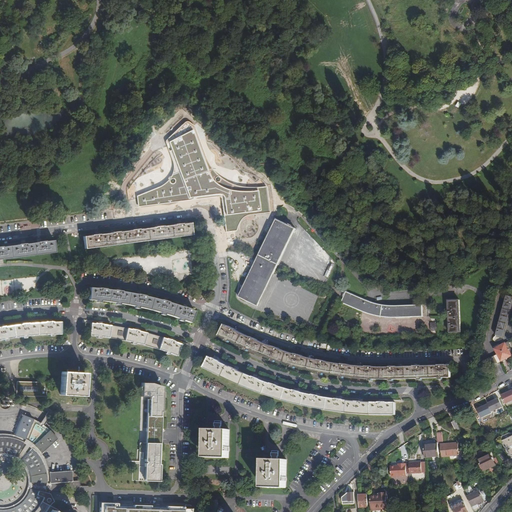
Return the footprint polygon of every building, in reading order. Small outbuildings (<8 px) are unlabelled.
[(239,297),(258,306),(296,228),(276,218),(239,297)] [(192,236),(191,224),(180,225),(159,228),(137,230),(118,233),(95,235),(84,237),(85,249),(192,236)] [(0,259),(55,253),(53,241),(43,242),(25,244),(0,247),(0,259)] [(192,324),(197,312),(163,301),(128,292),(92,288),(91,300),(99,301),(118,304),(126,305),(137,307),(159,312),(163,314),(182,320),(192,324)] [(391,319),(427,317),(427,306),(422,306),(392,307),(384,306),(376,305),(369,302),(346,292),(341,304),(364,314),(370,316),(376,317),(383,319),(391,319)] [(495,335),(502,337),(511,301),(511,297),(506,296),(495,335)] [(448,301),(450,333),(461,333),(460,301),(448,301)] [(0,340),(25,336),(53,334),(60,334),(60,322),(54,322),(47,323),(25,324),(17,325),(2,328),(0,328),(0,340)] [(182,344),(172,341),(138,331),(137,331),(103,325),(101,324),(92,323),(90,336),(100,337),(132,342),(164,351),(178,356),(182,344)] [(225,325),(220,336),(228,340),(237,344),(247,349),(275,360),(294,366),(314,372),(320,373),(342,376),(355,378),(370,379),(391,380),(396,380),(421,379),(440,378),(451,378),(451,366),(399,367),(359,366),(320,360),(281,349),(244,334),(225,325)] [(500,362),(511,356),(505,343),(495,348),(498,355),(490,360),(493,366),(500,362)] [(219,361),(210,356),(205,368),(220,375),(235,383),(251,390),(267,396),(302,405),(337,412),(366,415),(396,415),(395,403),(385,403),(367,402),(362,402),(339,399),(319,395),(298,391),(289,389),(277,385),(257,377),(242,372),(236,369),(226,364),(219,361)] [(83,396),(84,377),(61,377),(61,381),(61,383),(60,395),(83,396)] [(24,381),(23,395),(46,397),(47,382),(43,382),(24,381)] [(155,386),(141,383),(140,407),(147,407),(145,460),(133,459),(130,486),(153,486),(160,480),(163,389),(155,386)] [(511,387),(500,392),(505,404),(511,401),(511,387)] [(2,394),(0,395),(0,394),(0,413),(2,414),(4,414),(6,414),(8,413),(9,413),(10,412),(12,410),(13,409),(14,407),(14,405),(14,403),(13,401),(13,400),(12,398),(10,396),(8,395),(6,394),(4,394),(2,394)] [(481,408),(474,411),(477,418),(485,415),(481,408)] [(39,449),(41,451),(42,453),(59,437),(52,431),(46,426),(38,421),(30,417),(22,414),(22,416),(17,428),(14,435),(15,435),(16,435),(18,436),(20,436),(24,438),(28,440),(36,428),(41,431),(32,443),(35,446),(39,449)] [(452,422),(456,431),(461,429),(457,420),(452,422)] [(231,431),(221,431),(221,428),(222,428),(223,422),(215,422),(215,427),(215,431),(207,430),(207,458),(230,459),(231,431)] [(5,433),(0,433),(0,436),(0,437),(5,436),(10,437),(13,438),(16,438),(18,439),(19,440),(22,441),(25,442),(23,447),(18,458),(19,459),(21,460),(28,448),(30,445),(32,447),(34,449),(37,453),(41,457),(44,463),(47,470),(48,476),(48,481),(52,481),(51,477),(51,473),(49,466),(46,459),(42,453),(41,451),(39,449),(35,446),(32,443),(30,442),(28,440),(24,438),(20,436),(18,436),(16,435),(15,435),(14,435),(12,434),(10,434),(5,433)] [(0,454),(3,454),(6,454),(9,454),(12,455),(15,456),(18,458),(23,447),(25,442),(22,441),(19,440),(18,439),(16,438),(13,438),(10,437),(5,436),(0,437),(0,436),(0,454)] [(511,450),(509,451),(511,456),(511,436),(503,441),(507,447),(509,446),(511,450)] [(462,451),(459,451),(458,443),(441,445),(443,457),(459,455),(459,457),(462,457),(462,451)] [(28,448),(21,460),(23,462),(25,465),(27,468),(29,471),(30,475),(31,478),(31,482),(31,485),(40,486),(48,486),(48,484),(48,481),(48,476),(47,470),(44,463),(41,457),(37,453),(34,449),(32,447),(30,445),(28,448)] [(439,459),(437,445),(424,446),(425,457),(432,457),(432,459),(439,459)] [(288,461),(279,460),(279,458),(280,458),(280,452),(272,452),(272,457),(273,457),(273,460),(265,459),(263,488),(287,489),(288,461)] [(479,460),(484,471),(495,466),(490,455),(479,460)] [(404,475),(403,462),(398,463),(398,465),(390,465),(390,476),(404,475)] [(52,481),(52,484),(70,483),(74,483),(74,477),(74,471),(70,471),(51,473),(51,477),(52,481)] [(42,511),(44,511),(47,505),(49,501),(50,496),(51,491),(52,488),(52,487),(52,485),(52,484),(48,484),(48,486),(40,486),(31,485),(31,486),(30,489),(40,491),(46,492),(45,497),(43,501),(40,505),(38,509),(35,511),(42,511)] [(476,489),(482,502),(484,501),(478,488),(476,489)] [(0,511),(35,511),(38,509),(40,505),(43,501),(45,497),(46,492),(40,491),(30,489),(30,492),(28,494),(27,497),(25,500),(23,502),(21,504),(18,506),(16,507),(13,509),(11,510),(9,510),(6,511),(3,511),(0,510),(0,511)] [(475,505),(482,502),(476,489),(474,490),(475,493),(470,495),(475,505)] [(343,504),(355,504),(355,493),(343,493),(343,504)] [(368,507),(367,494),(357,494),(358,508),(368,507)] [(475,505),(470,495),(467,497),(472,507),(475,505)] [(375,496),(376,511),(376,509),(386,508),(386,496),(375,496)] [(462,511),(463,511),(467,509),(463,502),(452,507),(454,511),(462,511)] [(190,511),(191,508),(183,508),(183,506),(166,506),(166,508),(150,507),(150,505),(133,505),(133,507),(117,506),(117,504),(99,503),(99,511),(190,511)]
